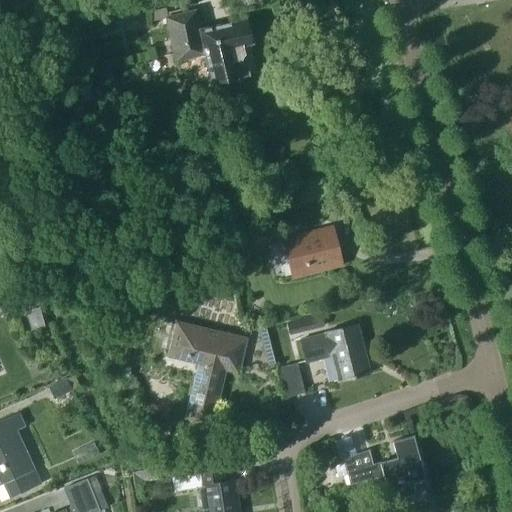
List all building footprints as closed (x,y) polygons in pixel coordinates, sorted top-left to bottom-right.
[(126,16),(122,2),(109,6),(112,20),(126,16)] [(165,17),(163,8),(149,11),(151,20),(165,17)] [(198,29),(193,10),(164,17),(175,61),(203,54),(210,85),(249,76),(247,66),(242,63),(241,58),(243,54),(241,45),(252,43),(245,17),(198,29)] [(340,264),(332,228),(282,240),(291,276),(340,264)] [(39,304),(35,292),(15,297),(19,310),(39,304)] [(326,318),(324,310),(304,314),(305,323),(326,318)] [(245,338),(175,321),(168,352),(197,359),(183,418),(211,424),(225,363),(238,366),(245,338)] [(368,374),(355,325),(299,339),(305,362),(329,356),(336,382),(368,374)] [(70,390),(65,379),(48,387),(53,398),(70,390)] [(85,398),(78,401),(81,408),(88,405),(85,398)] [(25,426),(19,411),(0,419),(0,483),(1,483),(8,498),(40,484),(34,468),(16,429),(18,428),(25,426)] [(423,479),(412,436),(391,441),(395,457),(378,462),(371,464),(368,450),(341,457),(349,484),(382,475),(388,501),(415,494),(412,482),(423,479)] [(223,482),(221,470),(171,477),(173,490),(203,486),(206,509),(197,511),(196,511),(237,511),(233,480),(223,482)] [(92,511),(98,510),(106,507),(94,477),(63,489),(70,507),(56,511),(92,511)]
